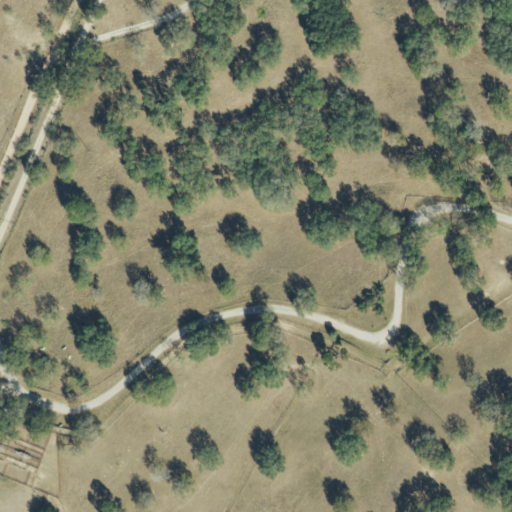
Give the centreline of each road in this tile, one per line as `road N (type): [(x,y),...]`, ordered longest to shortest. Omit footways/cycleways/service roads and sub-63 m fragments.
road 1 (residential): [(0,236),(101,0)]
road 2 (residential): [(79,0),(0,179)]
